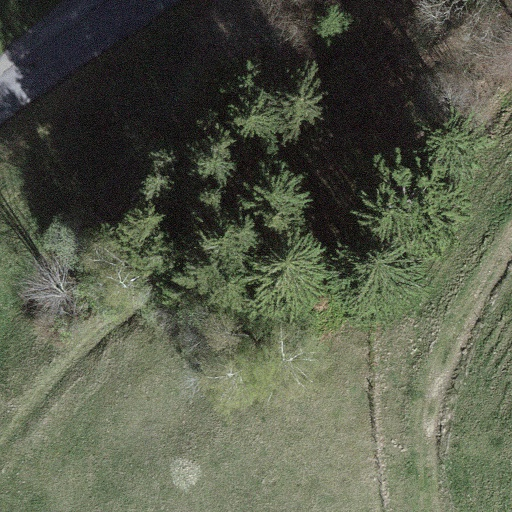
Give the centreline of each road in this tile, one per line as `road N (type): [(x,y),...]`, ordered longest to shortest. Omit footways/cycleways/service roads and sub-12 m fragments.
road 1 (track): [(430,511),(430,413),(440,375),(511,238)]
road 2 (unclassified): [(143,0),(0,103)]
